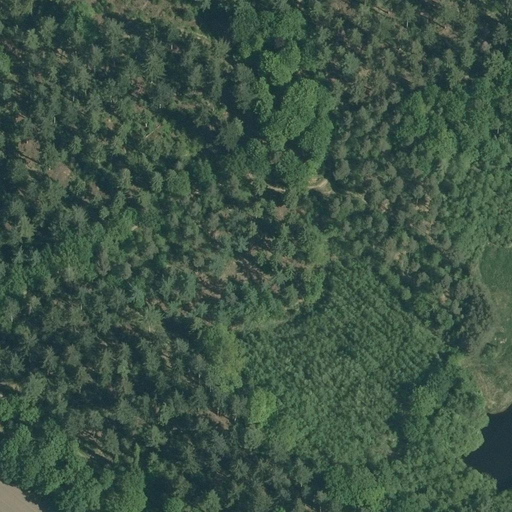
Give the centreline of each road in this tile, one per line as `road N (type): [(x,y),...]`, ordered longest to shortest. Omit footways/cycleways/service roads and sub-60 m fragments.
road 1 (track): [(0,305),(182,204),(228,168)]
road 2 (track): [(0,390),(92,454),(125,493),(165,511)]
